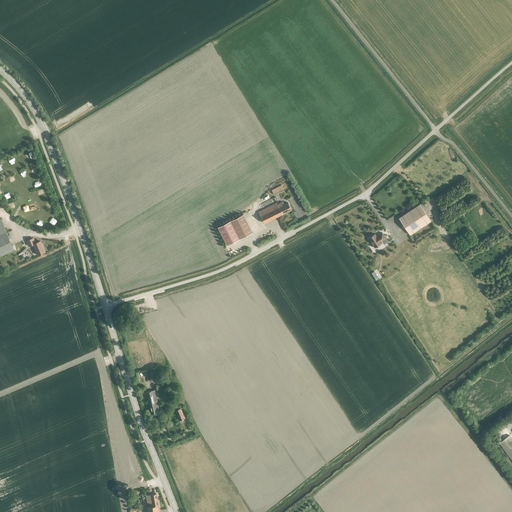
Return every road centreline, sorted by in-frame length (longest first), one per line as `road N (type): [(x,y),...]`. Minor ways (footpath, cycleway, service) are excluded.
road 1 (unclassified): [(104,305),(224,268),(357,197),(511,62)]
road 2 (secondary): [(104,305),(35,110),(0,69)]
road 3 (secondary): [(176,511),(104,305)]
